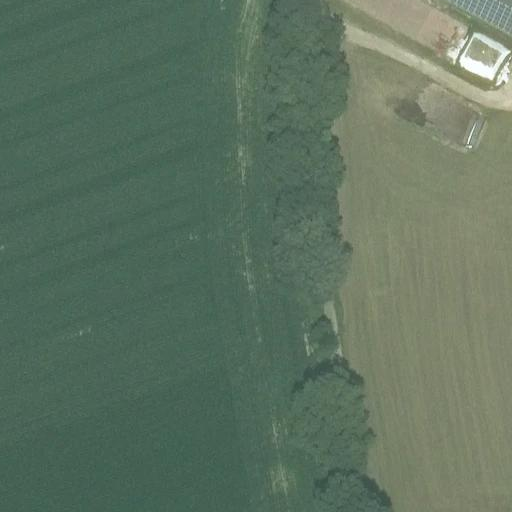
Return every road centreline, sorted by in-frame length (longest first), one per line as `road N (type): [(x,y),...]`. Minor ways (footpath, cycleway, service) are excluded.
road 1 (residential): [(312,0),(312,175),(360,511)]
road 2 (track): [(511,110),(474,101),(353,33),(312,21)]
